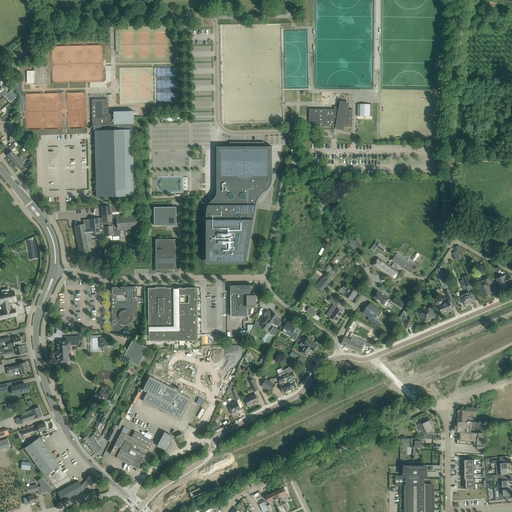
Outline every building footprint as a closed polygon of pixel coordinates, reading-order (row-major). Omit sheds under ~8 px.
[(8,93),(4,96),(9,102),(18,96),(12,89),(8,93)] [(108,102),(105,102),(105,99),(94,100),(94,103),(96,103),(96,118),(94,118),(94,125),(97,124),(97,125),(114,124),(113,117),(111,117),(111,113),(108,113),(108,102)] [(344,126),(352,126),(353,109),(347,109),(348,103),(341,102),(340,109),(333,109),(310,109),(309,126),(318,126),(331,126),(337,126),(336,128),(343,129),(344,126)] [(134,124),(133,111),(111,111),(111,113),(111,117),(113,117),(114,124),(97,125),(97,130),(94,130),(96,197),(134,196),(132,124),(134,124)] [(10,151),(16,146),(18,144),(16,142),(8,148),(10,151)] [(246,264),(247,262),(247,261),(247,258),(256,207),(256,205),(256,203),(257,202),(257,200),(258,198),(259,197),(263,192),(265,191),(268,189),(269,187),(270,186),(272,181),(272,179),(272,146),(265,146),(265,142),(230,142),(230,146),(217,146),(217,191),(217,194),(216,195),(216,196),(215,198),(214,198),(211,201),(210,202),(208,207),(207,210),(207,213),(207,264),(246,264)] [(13,162),(18,158),(12,151),(11,152),(7,155),(13,162)] [(26,163),(24,160),(20,155),(18,158),(13,162),(19,168),(22,165),(26,163)] [(31,164),(32,164),(32,162),(31,161),(30,160),(29,161),(24,166),(26,168),(31,164)] [(84,224),(75,226),(76,236),(80,254),(89,252),(86,235),(99,233),(99,235),(105,235),(105,236),(105,241),(112,240),(112,237),(118,236),(126,235),(127,235),(127,232),(126,232),(125,229),(137,228),(136,215),(119,216),(118,206),(102,207),(102,208),(103,215),(103,218),(98,218),(90,219),(83,220),(84,224)] [(176,207),(154,207),(154,225),(167,225),(167,226),(177,226),(177,220),(176,220),(176,207)] [(359,237),(354,240),(359,247),(363,244),(359,237)] [(328,247),(332,241),(326,238),(323,244),(328,247)] [(176,239),(155,239),(155,256),(154,256),(154,271),(164,271),(164,269),(176,269),(176,239)] [(374,250),(377,246),(384,251),(386,247),(376,240),(371,248),(374,250)] [(464,254),(467,250),(459,245),(456,247),(459,255),(463,253),(464,254)] [(397,253),(392,260),(403,268),(407,263),(408,261),(397,253)] [(386,263),(385,262),(378,258),(376,262),(373,266),(386,275),(392,267),(391,267),(391,266),(386,263)] [(399,272),(394,268),(397,264),(394,262),(391,266),(391,267),(392,267),(386,275),(394,280),(396,276),(399,272)] [(441,269),(436,271),(443,287),(445,291),(449,300),(453,298),(449,289),(441,269)] [(326,274),(317,285),(324,290),(333,280),(326,274)] [(472,285),(468,275),(462,278),(466,287),(472,285)] [(496,279),(501,290),(510,286),(509,283),(511,282),(511,280),(510,275),(506,276),(505,275),(496,279)] [(492,284),(489,278),(488,276),(486,277),(487,279),(483,280),(485,284),(480,286),(482,290),(481,291),(483,297),(492,294),(488,285),(492,284)] [(253,286),(253,285),(252,285),(230,285),(230,286),(231,286),(231,288),(231,294),(231,316),(248,316),(248,315),(250,315),(252,307),(248,307),(248,304),(256,304),(256,295),(251,295),(251,289),(252,289),(253,289),(253,288),(254,287),(253,286)] [(113,294),(111,294),(112,327),(112,329),(112,331),(117,331),(120,331),(120,322),(123,323),(124,323),(126,323),(128,322),(129,321),(130,320),(131,319),(132,316),(137,315),(137,291),(137,286),(128,286),(125,286),(118,286),(118,288),(117,287),(115,287),(114,287),(113,288),(112,289),(112,291),(112,292),(113,294)] [(357,292),(353,290),(349,287),(346,291),(348,292),(346,295),(352,300),(357,292)] [(176,289),(173,289),(173,288),(166,288),(166,290),(162,290),(160,288),(159,290),(155,290),(155,288),(148,288),(148,341),(177,341),(176,289)] [(177,341),(187,341),(186,288),(185,288),(185,289),(182,289),(182,288),(178,288),(178,289),(176,289),(177,341)] [(187,341),(197,340),(197,303),(197,288),(186,288),(187,341)] [(2,293),(0,293),(0,302),(0,304),(2,303),(4,311),(0,312),(0,318),(10,317),(9,311),(10,310),(8,302),(15,301),(13,291),(9,292),(8,289),(2,291),(2,293)] [(465,305),(475,301),(471,290),(465,293),(465,294),(461,296),(462,296),(459,297),(459,298),(460,302),(461,303),(464,302),(465,305)] [(378,291),(373,298),(384,305),(387,301),(389,303),(391,300),(388,298),(389,298),(378,291)] [(336,309),(336,307),(340,302),(331,296),(328,300),(334,304),(332,306),(336,309)] [(396,296),(393,301),(401,307),(404,302),(396,296)] [(443,304),(443,303),(442,303),(440,304),(439,301),(434,303),(438,312),(441,311),(442,313),(450,310),(450,311),(453,310),(451,305),(449,301),(443,304)] [(367,308),(364,313),(370,317),(368,320),(370,321),(371,322),(380,327),(382,323),(373,318),(377,312),(380,315),(382,311),(371,304),(368,309),(367,308)] [(336,307),(336,309),(330,317),(337,322),(344,312),(336,307)] [(434,314),(432,310),(431,311),(430,307),(426,309),(426,310),(422,312),(423,314),(420,315),(422,320),(424,324),(430,321),(430,320),(433,318),(433,317),(433,316),(433,314),(434,314)] [(310,308),(307,311),(314,316),(316,312),(310,308)] [(405,310),(399,318),(402,324),(404,323),(404,324),(406,328),(411,326),(409,322),(407,319),(405,313),(405,314),(403,314),(403,313),(405,310)] [(262,317),(260,321),(261,322),(261,323),(263,325),(262,326),(262,327),(263,326),(262,326),(263,326),(264,324),(268,327),(271,323),(273,324),(274,323),(277,325),(279,325),(281,322),(280,321),(281,319),(278,317),(277,315),(274,313),(272,312),(271,313),(268,311),(264,317),(265,317),(264,318),(262,317)] [(287,322),(284,328),(291,332),(289,335),(293,337),(292,339),(295,341),(299,335),(296,333),(298,329),(299,329),(287,322)] [(17,346),(17,344),(21,343),(20,337),(16,338),(16,337),(12,338),(12,339),(10,339),(9,336),(0,338),(0,342),(9,341),(10,344),(7,344),(8,348),(17,346)] [(70,344),(84,343),(84,336),(64,337),(64,341),(57,341),(57,349),(57,358),(58,358),(58,362),(68,362),(68,351),(70,351),(70,344)] [(351,339),(345,337),(341,344),(361,352),(364,346),(365,342),(352,336),(351,339)] [(318,345),(308,338),(304,344),(305,345),(300,352),(306,356),(310,351),(309,350),(310,349),(313,351),(314,349),(315,350),(317,347),(316,346),(318,345)] [(123,357),(138,366),(148,348),(132,340),(123,357)] [(8,348),(4,349),(5,354),(5,355),(16,352),(17,355),(19,354),(24,353),(22,345),(17,346),(8,348)] [(300,356),(297,361),(302,365),(306,360),(301,357),(300,356)] [(20,372),(23,372),(28,371),(26,362),(18,364),(6,367),(8,374),(20,371),(20,372)] [(279,375),(278,376),(278,378),(280,382),(279,382),(280,383),(282,388),(284,393),(292,389),(293,388),(290,382),(289,381),(288,381),(288,380),(286,375),(284,371),(278,373),(279,375)] [(290,382),(293,388),(297,387),(297,386),(298,385),(299,385),(298,382),(297,382),(296,383),(293,378),(295,377),(293,371),(288,373),(286,375),(288,380),(288,381),(289,381),(290,382)] [(177,391),(168,386),(150,376),(143,390),(147,392),(142,401),(180,420),(184,411),(191,399),(177,392),(177,391)] [(254,379),(249,381),(254,392),(259,390),(254,379)] [(266,379),(262,387),(270,391),(274,384),(266,379)] [(240,399),(236,389),(232,381),(227,393),(228,394),(233,392),(236,400),(240,399)] [(13,394),(27,391),(26,384),(11,387),(13,394)] [(259,401),(257,397),(255,394),(245,399),(249,406),(259,401)] [(241,409),(239,405),(237,401),(228,406),(230,410),(232,414),(236,412),(241,409)] [(34,418),(37,417),(42,415),(39,407),(34,409),(31,410),(21,413),(22,416),(20,417),(15,419),(17,424),(22,422),(34,418)] [(470,417),(473,417),(473,414),(477,414),(477,413),(477,408),(467,407),(467,410),(460,409),(458,411),(458,421),(467,422),(467,416),(470,416),(470,417)] [(98,421),(98,422),(102,424),(108,414),(103,411),(98,421)] [(88,427),(93,418),(89,416),(84,424),(88,427)] [(425,438),(429,439),(434,439),(434,433),(433,433),(433,430),(435,429),(430,420),(427,421),(427,420),(418,424),(420,429),(422,431),(425,430),(427,434),(424,436),(425,438)] [(220,427),(215,421),(211,428),(213,430),(220,427)] [(457,430),(459,430),(460,432),(460,440),(457,440),(457,443),(460,443),(460,444),(478,444),(478,449),(484,450),(483,433),(483,427),(490,428),(491,423),(470,422),(467,422),(458,421),(457,430)] [(39,432),(42,431),(47,429),(45,422),(40,424),(37,425),(38,428),(33,429),(32,428),(21,432),(23,437),(34,433),(39,431),(39,432)] [(114,424),(113,427),(112,429),(111,429),(106,440),(110,442),(118,426),(114,424)] [(98,432),(96,429),(95,428),(83,439),(86,442),(98,432)] [(153,441),(136,432),(135,431),(132,437),(121,432),(110,454),(116,457),(131,465),(139,469),(153,441)] [(95,441),(100,437),(102,436),(101,435),(98,432),(86,442),(89,446),(95,441)] [(166,450),(173,436),(164,432),(157,446),(166,450)] [(40,437),(24,448),(44,476),(60,465),(59,464),(59,465),(40,438),(40,437)] [(99,450),(101,448),(104,446),(105,443),(100,437),(95,441),(89,446),(95,453),(99,450)] [(8,439),(0,441),(0,450),(10,447),(8,439)] [(506,459),(492,460),(492,464),(496,463),(497,469),(508,468),(507,462),(506,459)] [(413,462),(407,462),(407,466),(404,466),(403,466),(404,466),(403,476),(399,475),(399,485),(399,486),(405,485),(406,485),(406,488),(406,489),(405,489),(406,489),(406,492),(406,493),(405,493),(406,493),(406,497),(405,497),(406,497),(406,501),(405,501),(406,501),(406,505),(405,505),(406,505),(406,509),(405,509),(405,510),(406,510),(405,511),(433,511),(433,485),(434,485),(424,485),(424,477),(427,477),(427,466),(424,466),(420,466),(420,462),(413,462)] [(493,475),(487,475),(487,479),(491,478),(493,478),(508,477),(508,474),(508,468),(497,469),(497,474),(493,475)] [(83,490),(89,484),(91,486),(97,480),(91,474),(85,480),(86,481),(81,485),(79,481),(57,492),(63,502),(84,491),(83,490)] [(491,478),(488,479),(488,481),(493,480),(494,482),(498,481),(498,487),(509,486),(509,480),(508,480),(508,477),(493,478),(491,478)] [(42,493),(48,491),(49,493),(52,490),(41,478),(38,481),(39,482),(42,493)] [(37,484),(29,486),(26,487),(27,493),(30,493),(31,496),(28,497),(30,503),(38,501),(36,495),(35,491),(38,490),(37,484)] [(498,487),(494,487),(494,491),(498,490),(499,497),(503,497),(503,496),(505,495),(506,497),(509,496),(509,495),(510,495),(509,489),(509,486),(498,487)] [(284,487),(270,493),(274,500),(279,497),(280,500),(281,502),(280,503),(282,508),(285,506),(281,500),(282,499),(283,500),(289,498),(287,494),(286,491),(284,487)] [(270,493),(266,495),(269,502),(270,504),(271,503),(270,502),(274,500),(270,493)] [(265,501),(260,504),(264,511),(269,509),(267,506),(265,501)]
